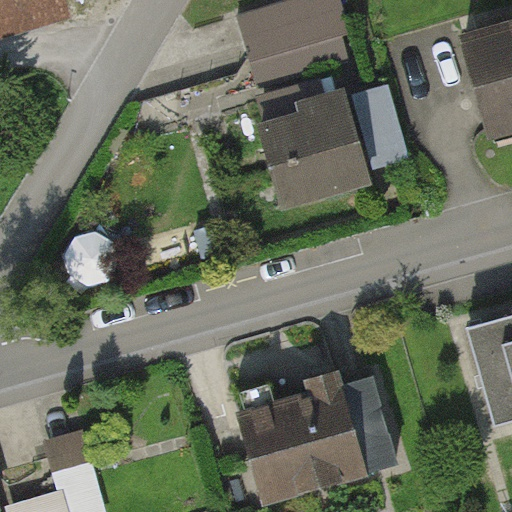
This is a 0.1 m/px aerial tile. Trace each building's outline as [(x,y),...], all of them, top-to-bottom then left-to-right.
[(0,0),(0,38),(81,16),(80,14),(76,0),(0,0)] [(343,0),(286,0),(240,13),(254,60),(352,31),(343,0)] [(511,26),(478,36),(505,140),(511,137),(511,26)] [(270,115),(294,205),(384,182),(361,92),(270,115)] [(511,318),(479,327),(507,427),(511,425),(511,318)] [(252,412),(275,502),(406,469),(383,378),(252,412)] [(99,511),(87,464),(57,470),(66,500),(27,511),(99,511)]
